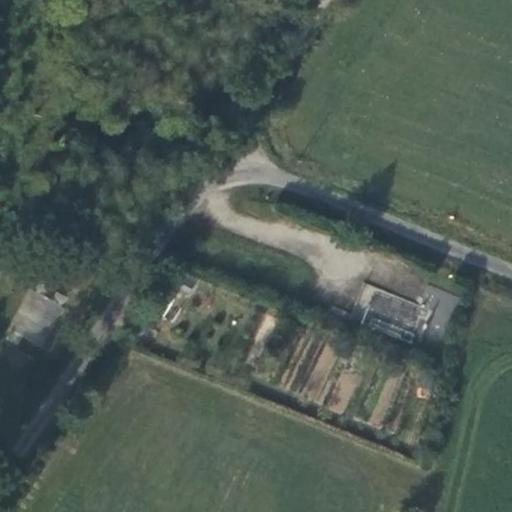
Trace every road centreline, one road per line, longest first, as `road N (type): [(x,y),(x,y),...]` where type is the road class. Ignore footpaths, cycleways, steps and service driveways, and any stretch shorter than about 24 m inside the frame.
road 1 (unclassified): [(0,490),(233,159)]
road 2 (unclassified): [(233,159),(511,270)]
road 3 (unclassified): [(233,159),(320,0)]
